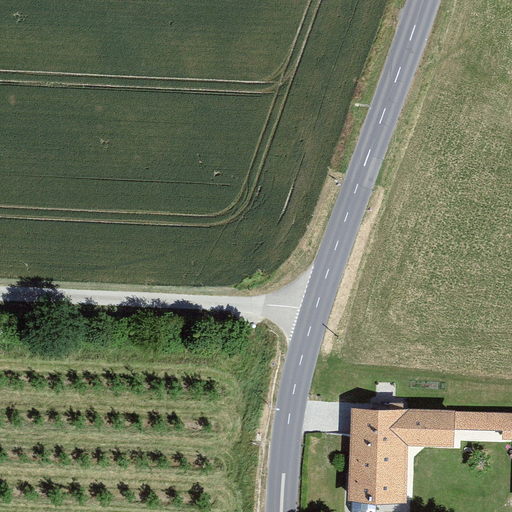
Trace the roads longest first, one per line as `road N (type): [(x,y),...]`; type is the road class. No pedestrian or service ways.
road 1 (secondary): [(283,511),(296,376),(422,0)]
road 2 (track): [(315,308),(0,294)]
